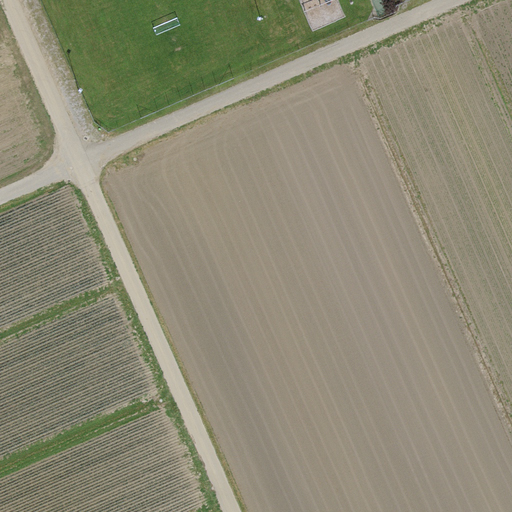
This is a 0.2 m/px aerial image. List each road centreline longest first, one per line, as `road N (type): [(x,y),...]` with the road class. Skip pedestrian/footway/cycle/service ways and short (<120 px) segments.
road 1 (unclassified): [(8,0),(232,511)]
road 2 (track): [(457,0),(0,199)]
